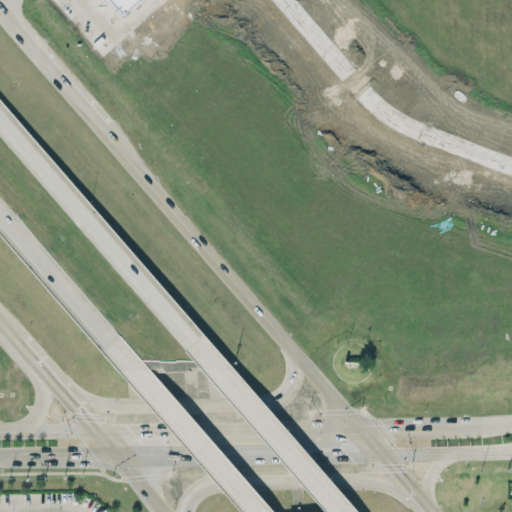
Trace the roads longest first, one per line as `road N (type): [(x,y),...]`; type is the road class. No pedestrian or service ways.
road 1 (secondary): [(382,454),(100,129)]
road 2 (motorway): [(197,344),(0,119)]
road 3 (secondary): [(47,372),(89,397),(122,404),(272,402),(293,378),(290,348)]
road 4 (secondary): [(425,504),(380,479),(211,479),(197,489),(191,511)]
road 5 (secondary): [(330,423),(91,429)]
road 6 (motorway): [(115,343),(262,511)]
road 7 (secondary): [(159,456),(382,454)]
road 8 (motorway): [(343,511),(197,344)]
road 9 (secondary): [(511,417),(330,423)]
road 10 (motorway): [(0,211),(115,343)]
road 11 (secondary): [(100,129),(0,13)]
road 12 (secondary): [(382,454),(511,449)]
